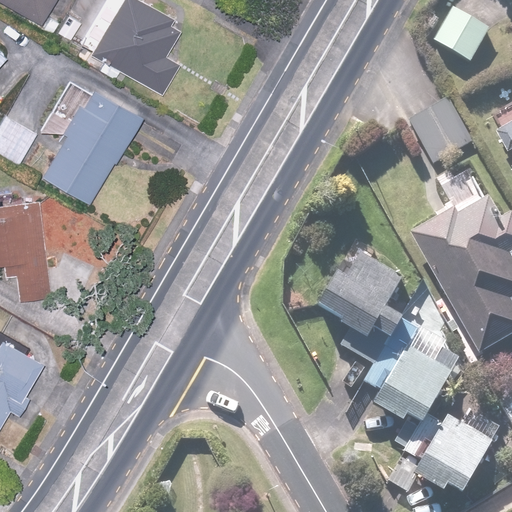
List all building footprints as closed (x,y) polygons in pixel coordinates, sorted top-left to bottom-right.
[(0,0),(0,13),(35,33),(53,0),(0,0)] [(167,23),(123,0),(109,0),(79,58),(155,99),(172,66),(160,60),(174,34),(164,28),(167,23)] [(463,72),(484,33),(446,12),(425,51),(463,72)] [(136,122),(84,91),(34,175),(81,203),(104,164),(109,167),(136,122)] [(0,157),(14,165),(29,136),(0,120),(0,157)] [(511,125),(490,139),(511,175),(511,125)] [(0,280),(25,281),(24,265),(50,265),(42,207),(13,209),(11,193),(0,192),(0,280)] [(511,255),(511,227),(506,217),(495,223),(484,204),(479,207),(474,198),(402,240),(472,361),(511,337),(511,323),(502,307),(511,300),(511,275),(503,261),(511,255)] [(379,351),(396,327),(381,316),(400,289),(351,255),(309,315),(357,349),(364,340),(379,351)] [(0,417),(2,414),(12,420),(24,399),(13,393),(21,378),(27,382),(40,360),(0,337),(0,417)] [(452,503),(495,427),(468,412),(459,427),(429,410),(457,363),(436,351),(427,367),(399,351),(363,412),(395,430),(384,449),(399,457),(382,485),(403,497),(413,480),(452,503)]
